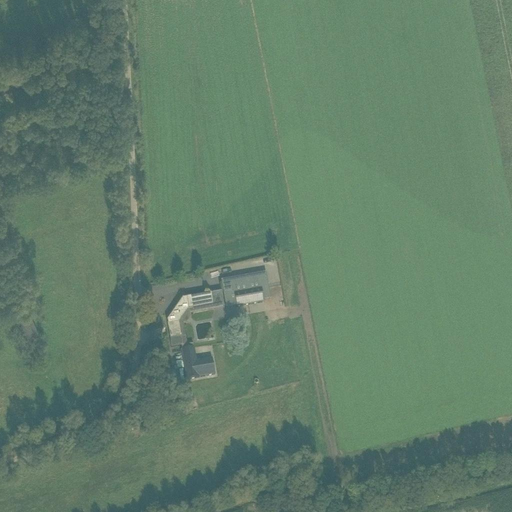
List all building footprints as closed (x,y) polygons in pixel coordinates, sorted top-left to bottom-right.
[(28,66),(26,61),(24,56),(5,64),(8,73),(17,70),(16,65),(20,63),(22,68),(28,66)] [(51,92),(48,83),(45,84),(44,85),(43,84),(41,85),(42,89),(44,88),(45,91),(43,92),(44,95),(51,92)] [(263,303),(261,289),(233,294),(236,308),(263,303)] [(213,306),(211,294),(185,298),(185,300),(182,300),(182,299),(166,322),(168,322),(168,324),(167,325),(169,340),(181,338),(179,323),(178,323),(187,310),(213,306)] [(14,322),(22,341),(38,335),(30,316),(14,322)]
